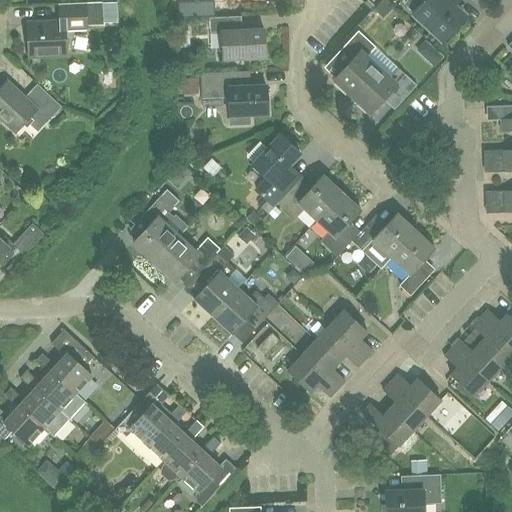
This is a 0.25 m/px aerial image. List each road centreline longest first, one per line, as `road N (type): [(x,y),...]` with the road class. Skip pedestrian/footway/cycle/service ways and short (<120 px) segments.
road 1 (residential): [(309,449),(229,382),(173,357),(118,307),(0,311)]
road 2 (residential): [(299,0),(306,112),(378,173),(389,173),(440,123),(461,114)]
road 3 (residential): [(309,449),(501,254)]
road 4 (residential): [(501,254),(471,227),(461,114)]
